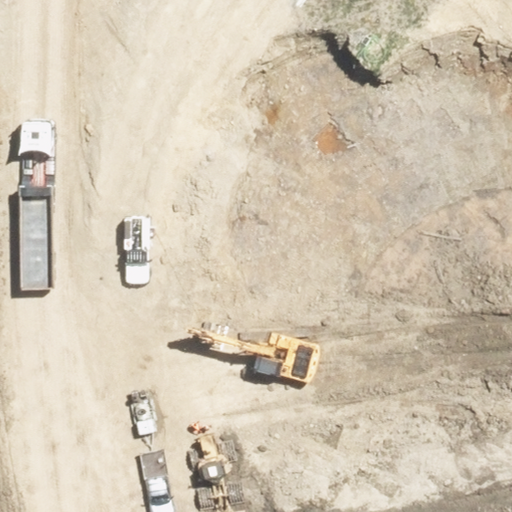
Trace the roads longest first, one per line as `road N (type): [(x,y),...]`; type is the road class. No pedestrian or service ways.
road 1 (residential): [(154,258),(339,291),(511,456)]
road 2 (residential): [(275,0),(182,162),(154,258)]
road 3 (residential): [(59,246),(84,156),(187,0)]
road 4 (residential): [(83,511),(59,246)]
road 5 (residential): [(154,258),(157,386),(177,511)]
